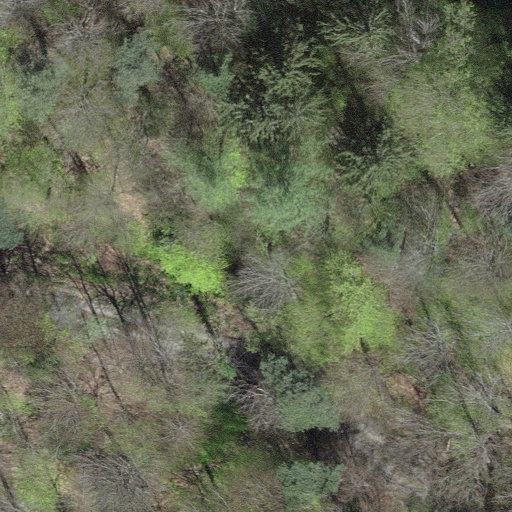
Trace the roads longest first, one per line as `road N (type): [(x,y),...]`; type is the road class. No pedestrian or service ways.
road 1 (track): [(0,298),(259,364),(450,511)]
road 2 (track): [(259,364),(199,306),(0,210)]
